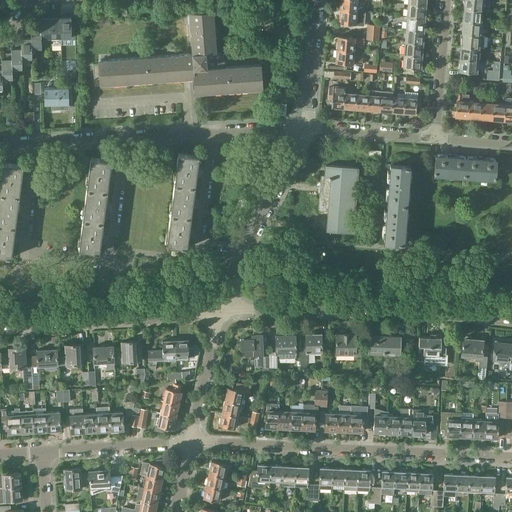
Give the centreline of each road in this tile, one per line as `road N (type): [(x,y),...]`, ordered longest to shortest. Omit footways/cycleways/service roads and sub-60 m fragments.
road 1 (residential): [(190,447),(511,458)]
road 2 (residential): [(33,144),(20,247),(103,256),(118,140)]
road 3 (residential): [(511,320),(224,312)]
road 4 (residential): [(0,324),(224,312)]
road 5 (residential): [(243,256),(199,250),(214,136)]
road 6 (residential): [(41,453),(190,447)]
road 7 (residential): [(243,256),(308,131)]
road 8 (residential): [(434,139),(445,0)]
road 9 (residential): [(190,447),(224,312)]
road 10 (residential): [(308,131),(317,0)]
road 11 (residential): [(434,139),(308,131)]
